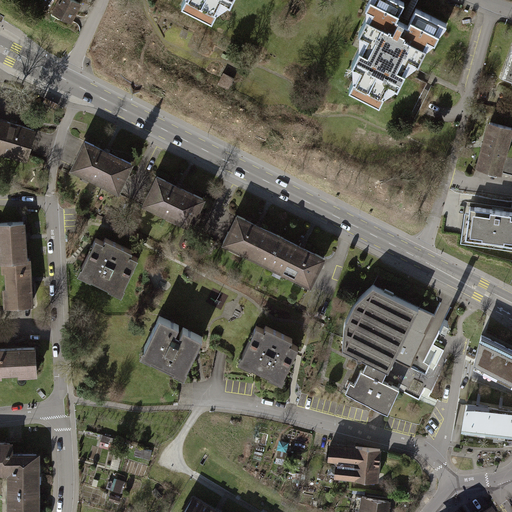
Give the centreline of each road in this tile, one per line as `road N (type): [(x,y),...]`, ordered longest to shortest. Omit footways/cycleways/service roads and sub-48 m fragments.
road 1 (secondary): [(511,306),(0,47)]
road 2 (residential): [(450,484),(419,446),(202,398)]
road 3 (residential): [(52,200),(63,409)]
